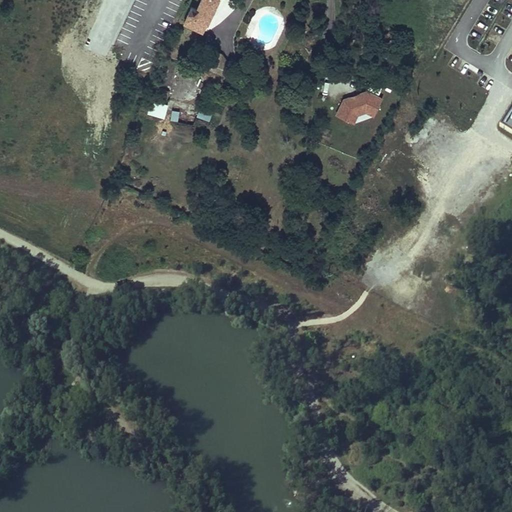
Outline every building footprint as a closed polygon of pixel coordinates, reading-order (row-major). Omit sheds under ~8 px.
[(202,0),(198,9),(193,7),(185,23),(203,31),(216,0),(202,0)] [(171,86),(178,63),(164,58),(157,82),(171,86)] [(228,71),(201,58),(198,64),(225,77),(228,71)] [(147,75),(152,64),(141,59),(136,70),(147,75)] [(169,92),(156,87),(153,96),(166,101),(169,92)] [(372,117),(382,99),(359,87),(352,100),(344,96),(333,115),(354,126),(361,111),(372,117)] [(146,115),(164,118),(167,104),(149,100),(146,115)] [(209,121),(211,111),(199,108),(196,117),(209,121)] [(171,110),(169,120),(177,121),(179,111),(171,110)]
